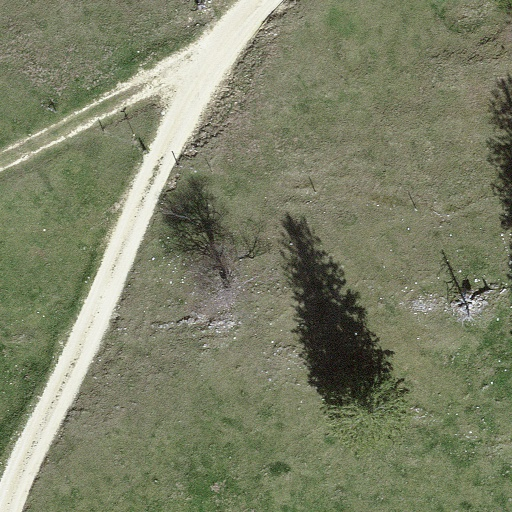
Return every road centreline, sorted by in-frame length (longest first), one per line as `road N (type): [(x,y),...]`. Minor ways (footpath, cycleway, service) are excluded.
road 1 (track): [(227,47),(75,397),(15,511)]
road 2 (track): [(0,174),(227,47)]
